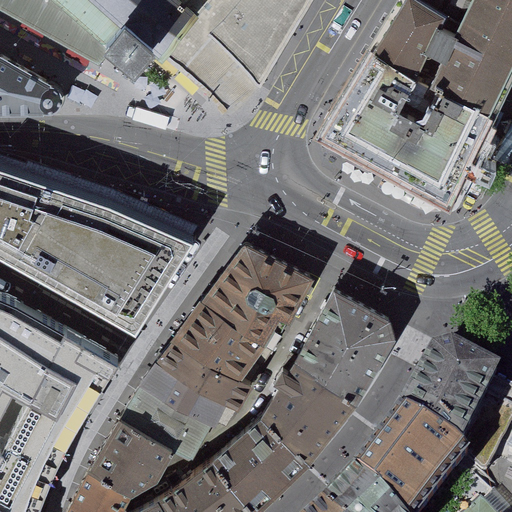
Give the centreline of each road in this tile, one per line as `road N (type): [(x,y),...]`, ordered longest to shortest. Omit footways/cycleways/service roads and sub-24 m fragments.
road 1 (residential): [(276,177),(219,178),(64,141),(0,140)]
road 2 (tertiary): [(360,0),(276,139),(276,177)]
road 3 (tertiary): [(276,177),(409,251),(437,256)]
